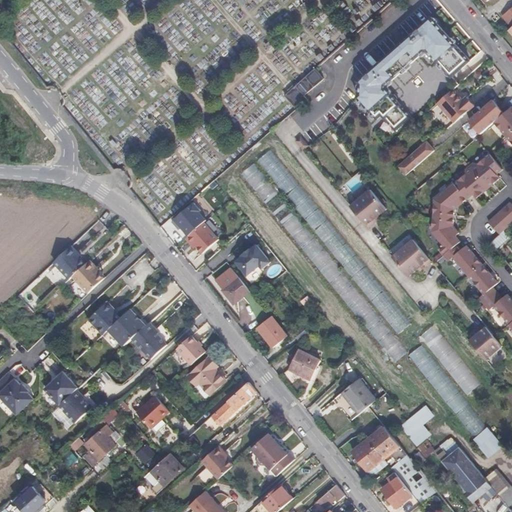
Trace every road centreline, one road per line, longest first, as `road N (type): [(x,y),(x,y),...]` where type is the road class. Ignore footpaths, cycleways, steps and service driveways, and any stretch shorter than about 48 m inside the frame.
road 1 (unclassified): [(62,173),(132,218),(374,511)]
road 2 (residential): [(420,0),(347,61),(332,95),(299,126)]
road 3 (residential): [(0,58),(66,140),(62,173)]
road 4 (residential): [(511,286),(481,248),(477,229),(511,188)]
